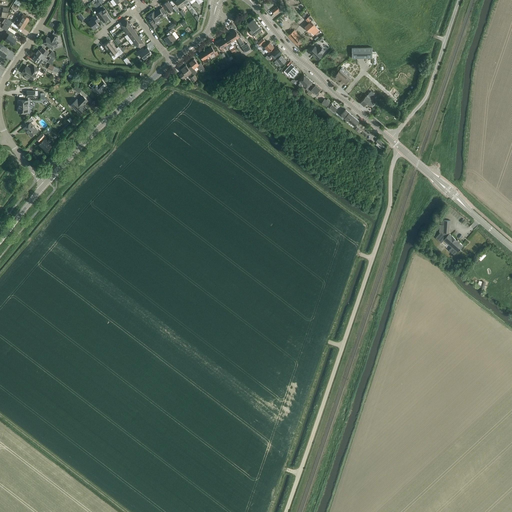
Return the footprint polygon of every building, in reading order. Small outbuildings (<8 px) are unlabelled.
[(172,7),(168,1),(163,4),(168,12),(173,8),(177,13),(180,11),(179,11),(178,9),(175,5),(172,7)] [(268,13),(271,11),(265,4),(263,6),(268,13)] [(103,22),(108,18),(106,15),(108,13),(104,8),(97,13),(100,18),(103,22)] [(154,22),(157,20),(159,19),(158,18),(163,14),(162,13),(159,9),(155,13),(154,11),(148,16),(149,18),(146,20),(153,29),(157,26),(154,22)] [(27,23),(30,17),(20,12),(20,11),(18,15),(21,16),(20,19),(27,23)] [(94,29),(99,25),(96,21),(98,19),(95,14),(90,18),(91,20),(89,21),(91,25),(91,26),(92,26),(94,29)] [(311,33),(317,28),(311,21),(313,19),(309,15),(308,17),(305,19),(309,23),(304,27),(309,32),(310,31),(311,33)] [(27,23),(20,19),(17,17),(15,19),(13,22),(14,23),(19,26),(23,29),(27,23)] [(122,27),(124,29),(131,24),(130,21),(129,22),(125,18),(116,25),(117,27),(120,25),(122,27)] [(253,36),(258,32),(262,29),(254,19),(247,24),(250,28),(252,29),(249,31),(253,36)] [(133,26),(131,24),(124,29),(127,34),(133,29),(132,27),(133,26)] [(127,34),(130,38),(137,33),(135,31),(136,30),(135,28),(133,29),(127,34)] [(14,34),(8,29),(6,31),(6,32),(4,34),(7,36),(5,40),(8,42),(12,44),(16,39),(12,36),(14,34)] [(174,32),(172,29),(166,33),(167,36),(164,38),(169,44),(178,37),(174,31),(174,32)] [(235,30),(229,35),(233,40),(236,38),(240,44),(239,44),(241,47),(245,52),(251,48),(247,43),(245,44),(243,42),(239,36),(238,35),(235,30)] [(299,45),(304,41),(302,38),(294,30),(287,36),(295,44),(297,43),(299,45)] [(138,35),(137,33),(130,38),(133,42),(141,37),(140,34),(138,35)] [(50,38),(47,36),(45,40),(44,41),(43,41),(43,42),(43,43),(52,48),(55,41),(58,37),(52,34),(50,38)] [(233,40),(229,35),(223,39),(227,45),(228,47),(235,43),(233,40)] [(141,37),(133,42),(137,47),(138,46),(140,48),(145,44),(142,40),(143,39),(141,37)] [(267,44),(264,41),(265,40),(263,38),(258,42),(263,48),(264,46),(269,51),(274,46),(269,42),(267,44)] [(222,52),(224,50),(222,47),(227,45),(223,39),(216,43),(220,48),(222,52)] [(116,48),(110,40),(103,45),(111,56),(116,52),(118,55),(123,52),(118,46),(116,48)] [(324,50),(320,45),(317,48),(315,46),(309,51),(317,59),(322,54),(321,53),(324,50)] [(215,52),(214,50),(211,46),(205,50),(209,56),(213,53),(216,56),(218,54),(216,51),(215,52)] [(49,52),(42,47),(40,50),(38,49),(35,54),(46,62),(47,62),(48,60),(45,57),(49,52)] [(145,49),(143,47),(141,48),(136,52),(139,57),(142,55),(144,58),(151,52),(147,47),(145,49)] [(240,58),(236,51),(234,47),(230,50),(232,53),(232,52),(237,59),(237,60),(240,58)] [(280,54),(282,51),(278,47),(272,52),(271,51),(265,56),(268,59),(272,56),(274,59),(276,57),(280,54)] [(372,58),(372,57),(376,57),(376,51),(372,51),(372,47),(352,47),(352,58),(372,58)] [(209,56),(205,50),(199,54),(201,58),(203,60),(202,61),(204,64),(207,62),(205,59),(209,56)] [(227,65),(230,63),(223,52),(220,54),(227,65)] [(46,62),(35,54),(32,58),(36,61),(40,64),(42,62),(43,63),(44,62),(47,65),(48,63),(47,62),(46,62)] [(281,65),(286,61),(280,54),(276,57),(278,58),(276,60),(278,61),(281,65)] [(198,64),(197,62),(194,58),(189,62),(191,65),(188,68),(191,72),(194,75),(197,72),(196,71),(198,69),(203,74),(206,71),(200,62),(198,64)] [(293,66),(291,63),(289,66),(283,71),(288,75),(289,74),(292,77),(298,70),(298,69),(297,68),(296,67),(294,65),(293,66)] [(57,72),(59,68),(54,66),(49,64),(47,68),(52,70),(53,70),(57,72)] [(182,79),(191,72),(188,68),(186,65),(181,69),(183,72),(179,75),(182,79)] [(31,69),(26,66),(22,72),(25,75),(25,76),(27,78),(28,78),(28,77),(32,80),(37,73),(36,73),(39,70),(33,66),(31,69)] [(350,79),(339,70),(336,74),(335,75),(334,76),(342,83),(343,81),(346,83),(350,79)] [(303,84),(308,78),(304,74),(299,80),(301,82),(300,83),(300,82),(298,84),(300,86),(301,85),(303,84)] [(308,91),(309,89),(312,87),(314,83),(308,78),(303,84),(306,87),(305,88),(308,91)] [(106,84),(102,80),(98,84),(97,83),(92,88),(98,95),(103,89),(102,88),(106,84)] [(316,95),(321,89),(315,83),(314,83),(312,87),(309,89),(312,92),(316,95)] [(370,98),(374,94),(372,92),(371,91),(366,95),(363,98),(360,102),(364,106),(366,103),(369,106),(374,102),(370,98)] [(77,99),(71,105),(74,108),(74,109),(75,110),(76,110),(80,113),(85,108),(83,105),(87,100),(83,96),(78,100),(77,99)] [(28,112),(28,100),(19,100),(19,107),(18,107),(18,112),(23,112),(28,112)] [(346,122),(352,115),(345,109),(341,114),(346,119),(345,121),(346,122)] [(354,126),(358,120),(352,115),(346,122),(348,121),(350,122),(354,126)] [(31,136),(35,133),(38,130),(31,122),(34,120),(31,117),(29,118),(25,122),(27,125),(24,127),(28,132),(31,136)] [(43,139),(42,138),(45,135),(42,132),(40,135),(37,138),(40,141),(41,142),(39,144),(46,151),(51,146),(48,142),(44,139),(43,139)] [(382,146),(384,144),(381,141),(378,138),(376,141),(379,144),(382,146)] [(450,224),(450,221),(441,220),(440,224),(439,224),(439,232),(439,233),(435,238),(441,243),(443,240),(446,243),(446,242),(452,247),(449,250),(454,255),(457,251),(459,249),(460,249),(461,249),(460,248),(462,245),(459,243),(460,243),(459,242),(459,243),(457,241),(451,236),(449,233),(448,233),(448,232),(449,232),(449,224),(450,224)]
